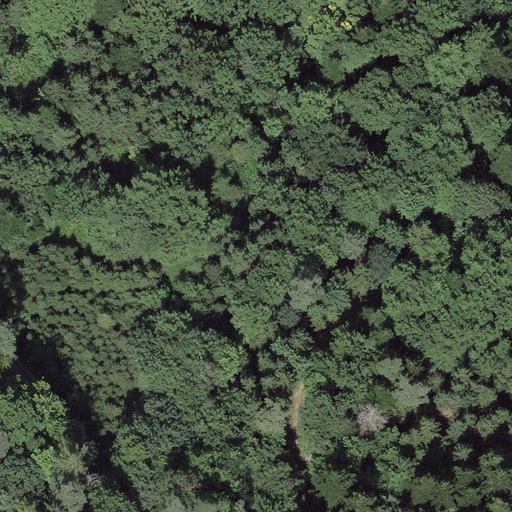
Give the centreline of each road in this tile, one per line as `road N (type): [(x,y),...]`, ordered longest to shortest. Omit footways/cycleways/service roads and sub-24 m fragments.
road 1 (track): [(317,511),(298,424),(308,364),(343,316),(511,217)]
road 2 (track): [(0,349),(131,511)]
